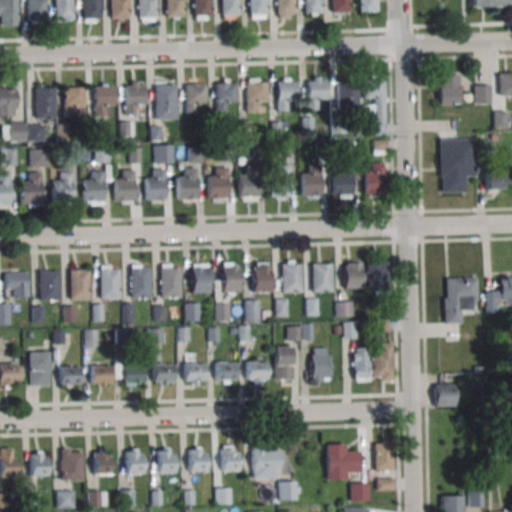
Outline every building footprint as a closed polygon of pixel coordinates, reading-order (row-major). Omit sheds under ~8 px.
[(0,0),(0,25),(17,25),(16,0),(0,0)] [(25,0),(43,0),(44,21),(26,21),(25,0)] [(52,0),(70,0),(71,19),(53,20),(52,0)] [(81,0),(99,0),(99,18),(81,19),(81,0)] [(107,0),(125,0),(126,18),(108,19),(107,0)] [(135,0),(153,0),(153,18),(135,18),(135,0)] [(163,0),(181,0),(182,17),(164,17),(163,0)] [(190,0),(208,0),(209,16),(191,16),(190,0)] [(217,0),(236,0),(236,15),(218,16),(217,0)] [(246,0),(264,0),(265,14),(247,15),(246,0)] [(273,0),(292,0),(292,14),(274,14),(273,0)] [(301,0),(319,0),(320,13),(302,13),(301,0)] [(328,0),(346,0),(347,12),(329,13),(328,0)] [(356,0),(374,0),(375,12),(357,12),(356,0)] [(511,72),(497,72),(497,95),(511,94),(511,72)] [(437,74),(437,104),(458,104),(458,74),(437,74)] [(385,78),(363,78),(363,98),(371,97),(371,135),(385,135),(385,78)] [(335,81),(355,80),(356,109),(335,110),(335,81)] [(304,82),(325,81),(326,100),(316,100),(316,110),(305,111),(304,82)] [(213,84),(234,83),(234,102),(224,102),(224,112),(214,113),(213,84)] [(244,83),(264,83),(265,101),(255,102),(256,112),(244,112),(244,83)] [(274,83),(295,83),(295,101),(286,102),(286,112),(275,112),(274,83)] [(183,85),(203,84),(204,103),(194,103),(195,113),(184,114),(183,85)] [(153,86),(173,85),(174,120),(153,120),(153,86)] [(472,85),(472,103),(489,103),(489,85),(472,85)] [(63,116),(83,116),(83,86),(63,86),(63,116)] [(122,87),(142,86),(143,105),(133,105),(134,115),(123,115),(122,87)] [(33,117),(53,117),(53,87),(33,87),(33,117)] [(92,88),(113,87),(113,106),(103,106),(104,116),(93,117),(92,88)] [(0,89),(11,89),(12,108),(0,108),(0,89)] [(492,128),(505,128),(505,110),(492,110),(492,128)] [(302,133),(312,133),(311,116),(302,116),(302,133)] [(1,140),(23,140),(23,122),(1,122),(1,140)] [(42,140),(43,124),(27,123),(27,140),(42,140)] [(437,193),(464,193),(464,177),(475,177),(475,137),(437,137),(437,193)] [(385,140),(372,140),(372,153),(385,153),(385,140)] [(152,145),(152,162),(165,162),(165,145),(152,145)] [(0,163),(14,164),(14,148),(0,148),(0,163)] [(108,148),(93,148),(93,162),(108,162),(108,148)] [(138,148),(129,148),(129,162),(138,162),(138,148)] [(362,172),(362,195),(382,195),(381,163),(369,163),(370,171),(362,172)] [(329,173),(329,196),(349,195),(349,164),(336,164),(337,172),(329,173)] [(299,174),(299,197),(318,197),(318,165),(306,165),(306,173),(299,174)] [(267,175),(268,198),(287,198),(287,166),(275,166),(275,175),(267,175)] [(237,175),(237,198),(256,198),(256,167),(244,167),(244,175),(237,175)] [(174,177),(174,200),(194,200),(194,168),(182,169),(182,177),(174,177)] [(205,176),(205,199),(225,199),(224,168),(212,168),(213,176),(205,176)] [(143,178),(143,201),(163,201),(162,169),(150,170),(151,178),(143,178)] [(112,179),(112,202),(132,202),(131,170),(119,171),(119,179),(112,179)] [(81,180),(81,203),(101,203),(100,171),(88,171),(88,180),(81,180)] [(503,189),(503,171),(483,171),(483,189),(503,189)] [(50,180),(50,203),(70,203),(69,172),(57,172),(58,180),(50,180)] [(20,181),(20,205),(40,204),(39,173),(27,173),(27,181),(20,181)] [(0,205),(8,205),(8,174),(0,174),(0,205)] [(239,292),(239,262),(220,262),(220,292),(239,292)] [(269,262),(250,262),(250,292),(269,292),(269,262)] [(310,262),(330,262),(330,292),(310,292),(310,262)] [(342,262),(342,288),(360,288),(360,262),(342,262)] [(365,262),(385,262),(385,292),(365,293),(365,262)] [(279,263),(299,263),(300,293),(280,293),(279,263)] [(190,264),(190,293),(207,293),(207,264),(190,264)] [(127,268),(147,268),(147,298),(128,299),(127,268)] [(158,268),(177,268),(178,298),(158,298),(158,268)] [(97,269),(117,269),(117,299),(97,300),(97,269)] [(68,270),(87,270),(88,300),(68,301),(68,270)] [(3,271),(3,297),(27,297),(27,271),(3,271)] [(37,271),(56,271),(57,301),(37,302),(37,271)] [(484,313),(495,312),(494,301),(511,300),(511,275),(497,276),(498,290),(483,290),(484,313)] [(443,276),(442,323),(461,323),(461,310),(475,310),(476,276),(443,276)] [(274,316),(285,316),(285,298),(274,298),(274,316)] [(316,315),(316,298),(304,298),(305,315),(316,315)] [(258,321),(258,299),(243,299),(243,321),(258,321)] [(334,300),(334,316),(351,316),(351,300),(334,300)] [(0,302),(0,323),(8,324),(8,303),(0,302)] [(198,321),(198,302),(182,302),(182,321),(198,321)] [(212,321),(228,321),(228,302),(212,302),(212,321)] [(122,323),(132,323),(132,303),(122,303),(122,323)] [(92,320),(100,320),(100,304),(92,304),(92,320)] [(341,338),(354,338),(354,322),(341,322),(341,338)] [(146,327),(146,343),(161,343),(161,327),(146,327)] [(94,330),(83,330),(83,345),(94,345),(94,330)] [(391,343),(376,343),(376,348),(371,348),(371,381),(391,381),(391,343)] [(273,379),(291,379),(291,345),(273,345),(273,379)] [(309,382),(328,382),(328,347),(309,347),(309,382)] [(351,381),(368,381),(368,347),(351,347),(351,381)] [(27,386),(47,386),(47,351),(27,351),(27,386)] [(203,384),(203,363),(192,363),(192,355),(182,355),(182,384),(203,384)] [(245,384),(266,384),(266,360),(245,360),(245,384)] [(0,362),(0,386),(20,386),(20,363),(0,362)] [(235,362),(207,362),(207,383),(235,383),(235,362)] [(173,385),(173,364),(150,364),(150,385),(173,385)] [(58,385),(79,385),(79,365),(58,365),(58,385)] [(110,385),(110,365),(88,365),(88,385),(110,385)] [(141,386),(141,365),(121,365),(121,386),(141,386)] [(432,407),(453,407),(453,382),(432,382),(432,407)] [(373,470),(391,470),(391,442),(373,442),(373,470)] [(357,479),(357,451),(346,451),(346,443),(325,443),(325,479),(357,479)] [(81,449),(58,449),(58,480),(81,480),(81,449)] [(277,478),(277,449),(250,449),(250,478),(277,478)] [(186,450),(187,473),(204,472),(203,453),(199,453),(198,450),(186,450)] [(219,450),(220,472),(237,472),(236,452),(231,453),(231,450),(219,450)] [(155,451),(156,473),(173,473),(172,454),(168,454),(167,451),(155,451)] [(123,452),(124,475),(141,474),(140,455),(136,455),(136,452),(123,452)] [(92,453),(93,475),(110,475),(109,456),(104,456),(104,453),(92,453)] [(0,455),(0,477),(15,477),(14,458),(9,458),(9,455),(0,455)] [(28,455),(29,478),(46,477),(46,458),(41,458),(41,455),(28,455)] [(393,478),(376,478),(376,489),(393,489),(393,478)] [(294,481),(277,481),(277,500),(294,500),(294,481)] [(366,501),(366,482),(348,482),(348,501),(366,501)] [(212,503),(228,503),(228,487),(212,487),(212,503)] [(72,508),(72,490),(55,490),(55,508),(72,508)] [(104,507),(104,490),(85,490),(85,507),(104,507)] [(132,490),(118,490),(118,505),(132,505),(132,490)] [(467,490),(467,506),(481,506),(481,490),(467,490)] [(464,511),(464,495),(440,495),(440,511),(464,511)]
